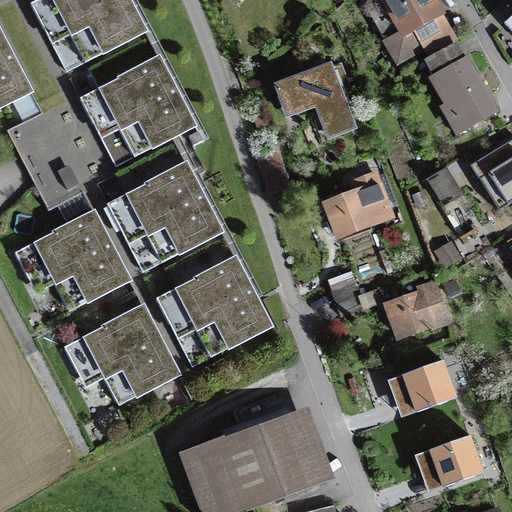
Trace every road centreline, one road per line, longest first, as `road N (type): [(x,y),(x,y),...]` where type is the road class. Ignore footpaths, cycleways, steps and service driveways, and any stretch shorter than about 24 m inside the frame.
road 1 (residential): [(189,0),(372,511)]
road 2 (residential): [(0,294),(84,456)]
